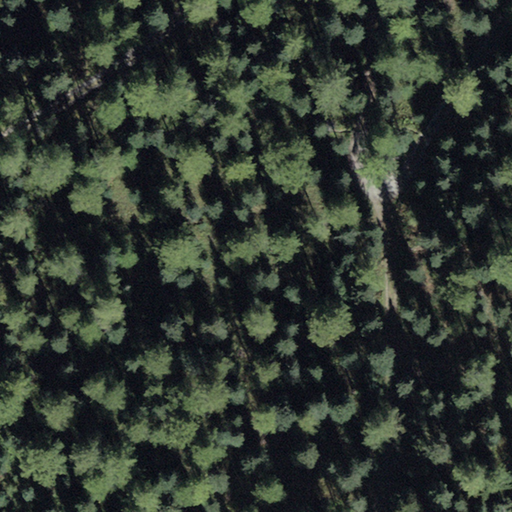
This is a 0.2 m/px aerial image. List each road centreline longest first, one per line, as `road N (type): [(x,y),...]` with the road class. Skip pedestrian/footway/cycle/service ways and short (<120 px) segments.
road 1 (track): [(511,4),(402,175),(385,182),(371,176),(364,154),(375,0)]
road 2 (track): [(375,511),(394,458),(385,182)]
road 3 (track): [(198,0),(110,71),(0,143)]
